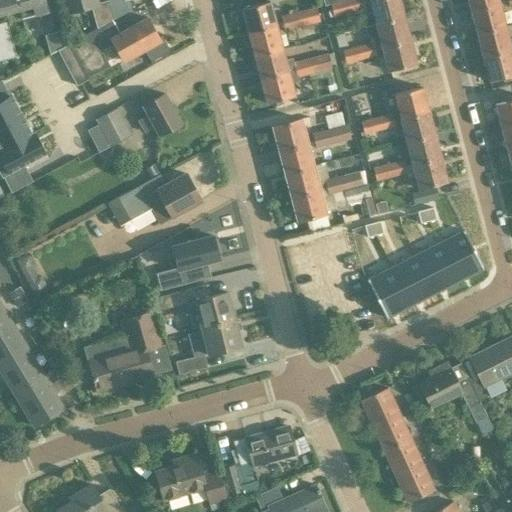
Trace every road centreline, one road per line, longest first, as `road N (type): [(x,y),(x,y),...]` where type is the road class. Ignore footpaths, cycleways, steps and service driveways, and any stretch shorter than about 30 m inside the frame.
road 1 (residential): [(301,384),(337,375),(511,284),(436,0)]
road 2 (residential): [(301,384),(211,43)]
road 3 (residential): [(0,478),(109,434),(301,384)]
road 4 (residential): [(211,43),(65,117)]
road 5 (residential): [(358,511),(301,384)]
